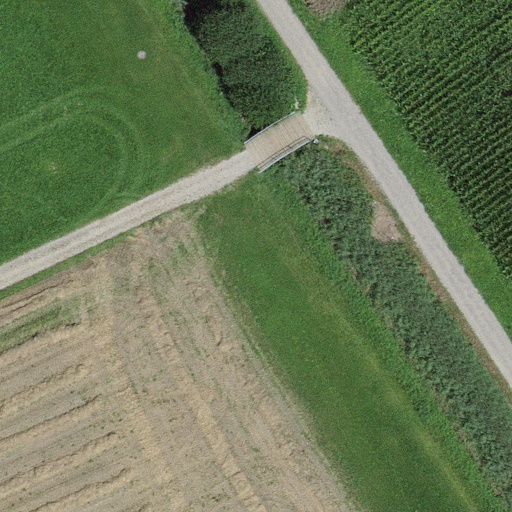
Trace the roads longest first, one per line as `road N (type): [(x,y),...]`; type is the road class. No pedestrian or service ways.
road 1 (track): [(269,0),(511,366)]
road 2 (track): [(0,281),(240,165),(339,105)]
